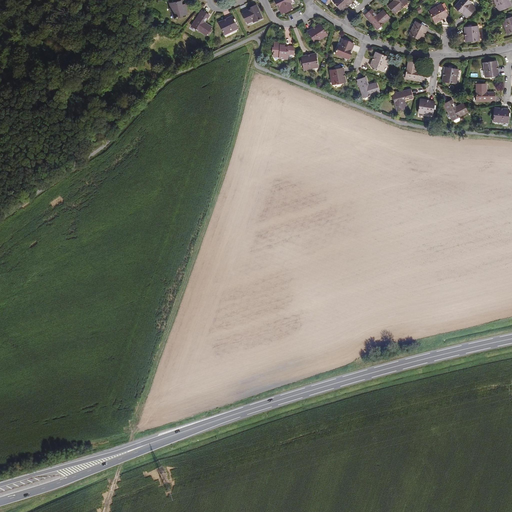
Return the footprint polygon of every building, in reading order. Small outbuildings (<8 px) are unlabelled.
[(172,11),(173,17),(187,15),(185,4),(181,5),(180,1),(182,1),(181,0),(173,0),(174,2),(169,3),(171,11),(172,11)] [(279,8),(282,14),(292,9),(289,3),(291,3),(289,0),(273,0),(274,0),(276,4),(278,3),(280,8),(279,8)] [(333,0),(333,1),(341,11),(353,1),(351,0),(333,0)] [(388,6),(394,14),(408,2),(405,0),(393,0),(394,1),(388,6)] [(462,12),(467,17),(475,8),(470,4),(471,3),(467,0),(460,0),(454,7),(458,10),(459,9),(463,12),(462,12)] [(494,0),(498,11),(504,9),(505,10),(508,9),(508,7),(511,6),(508,0),(494,0)] [(441,4),(428,11),(435,23),(448,16),(446,13),(448,12),(446,8),(444,9),(441,4)] [(248,10),(242,13),(247,23),(253,20),(253,22),(262,18),(256,5),(252,7),(253,9),(248,11),(248,10)] [(371,10),(365,16),(377,29),(390,18),(383,10),(377,16),(371,10)] [(209,16),(202,11),(191,26),(206,36),(212,27),(205,22),(204,24),(202,22),(206,17),(208,18),(209,16)] [(502,21),(507,34),(511,32),(511,16),(511,17),(510,15),(506,17),(507,18),(502,21)] [(224,20),(219,23),(224,35),(238,28),(235,23),(237,22),(235,19),(233,19),(232,16),(225,19),(226,21),(224,22),(224,20)] [(416,22),(409,35),(421,41),(428,27),(425,26),(425,24),(422,22),(421,24),(416,22)] [(315,43),(327,35),(320,24),(315,27),(316,28),(314,29),(314,28),(308,32),(309,35),(308,36),(310,39),(312,38),(315,43)] [(464,27),(466,42),(479,40),(477,26),(472,26),(471,25),(467,25),(468,27),(464,27)] [(351,50),(353,44),(342,40),(340,46),(339,45),(335,54),(349,59),(350,55),(348,55),(350,50),(351,50)] [(282,44),(273,43),(271,55),(277,56),(278,58),(286,59),(286,54),(292,55),(293,47),(287,47),(287,48),(283,47),(282,44)] [(383,71),(388,57),(376,52),(374,58),(375,58),(374,60),(373,59),(370,66),(373,67),(373,69),(377,70),(377,69),(383,71)] [(303,70),(318,67),(316,54),(310,55),(310,56),(308,57),(308,55),(301,57),(302,60),(300,60),(301,64),(302,64),(303,70)] [(499,75),(496,61),(483,63),(485,77),(491,77),(491,78),(495,78),(495,76),(499,75)] [(418,63),(408,62),(405,79),(423,82),(425,73),(422,73),(422,75),(415,74),(415,71),(417,72),(418,63)] [(445,67),(442,82),(455,84),(458,69),(452,68),(452,66),(448,66),(448,68),(445,67)] [(330,70),(332,85),(345,82),(344,77),(343,77),(343,75),(344,75),(343,68),(339,68),(339,67),(335,67),(335,69),(330,70)] [(366,77),(357,80),(363,98),(379,92),(376,83),(368,85),(369,87),(367,87),(364,81),(367,80),(366,77)] [(486,84),(476,84),(476,101),(494,101),(494,92),(486,92),(486,84)] [(412,98),(410,89),(392,95),(397,111),(407,108),(404,100),(412,98)] [(434,102),(420,99),(418,113),(432,115),(433,109),(435,109),(436,105),(434,105),(434,102)] [(452,100),(444,104),(452,120),(468,112),(463,103),(456,107),(452,100)] [(509,109),(494,108),(493,121),(508,123),(508,117),(510,117),(510,113),(509,113),(509,109)]
